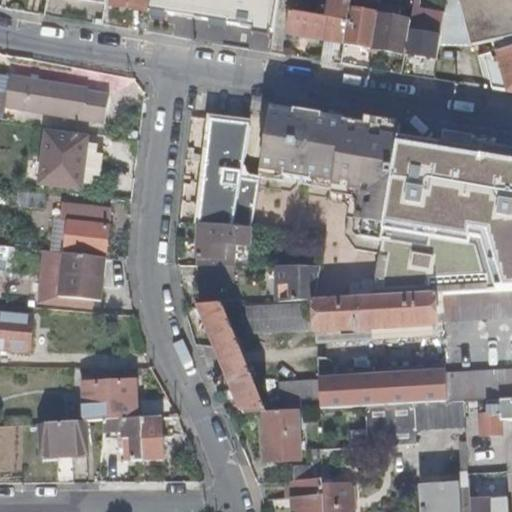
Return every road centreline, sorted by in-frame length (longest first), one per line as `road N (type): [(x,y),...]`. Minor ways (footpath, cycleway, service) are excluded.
road 1 (residential): [(162,69),(511,117)]
road 2 (residential): [(197,411),(155,299),(147,253),(162,69)]
road 3 (residential): [(0,509),(232,502)]
road 4 (residential): [(0,40),(162,69)]
